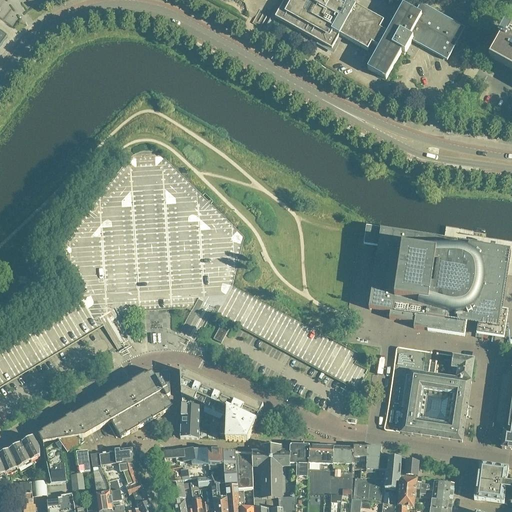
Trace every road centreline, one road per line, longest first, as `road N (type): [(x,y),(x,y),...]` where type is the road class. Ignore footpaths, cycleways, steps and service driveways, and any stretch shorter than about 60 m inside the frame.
road 1 (residential): [(373,439),(327,429),(203,364),(172,357),(135,364),(0,441)]
road 2 (secondary): [(0,80),(24,47),(59,21),(135,6),(173,17),(316,96)]
road 3 (residential): [(480,454),(494,352),(389,337),(373,439)]
road 4 (secondary): [(316,96),(416,153),(511,169)]
road 5 (secondary): [(511,157),(426,141),(316,96)]
